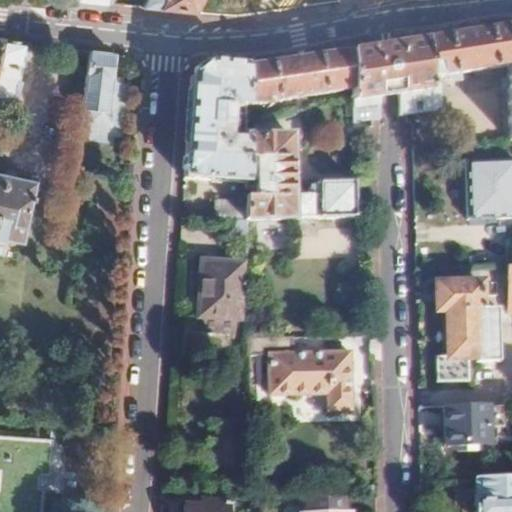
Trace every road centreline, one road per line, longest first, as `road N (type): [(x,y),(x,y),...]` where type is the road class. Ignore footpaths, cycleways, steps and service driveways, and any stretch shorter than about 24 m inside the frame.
road 1 (residential): [(395,511),(385,20)]
road 2 (residential): [(165,38),(133,511)]
road 3 (unclassified): [(385,20),(248,46),(165,38)]
road 4 (unclassified): [(165,38),(0,20)]
